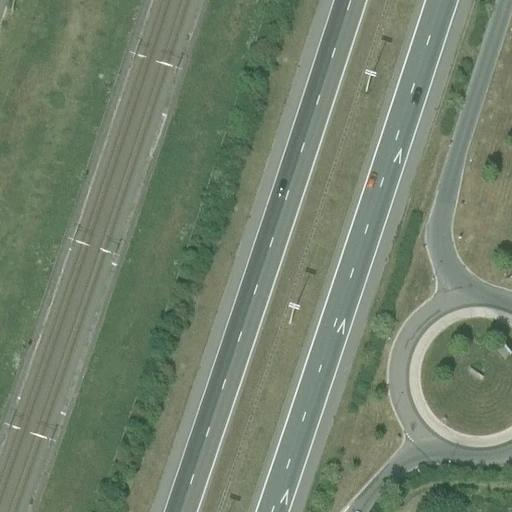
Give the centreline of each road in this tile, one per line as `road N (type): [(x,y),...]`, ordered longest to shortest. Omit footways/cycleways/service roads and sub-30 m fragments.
road 1 (motorway): [(346,0),(175,511)]
road 2 (motorway): [(268,511),(437,0)]
